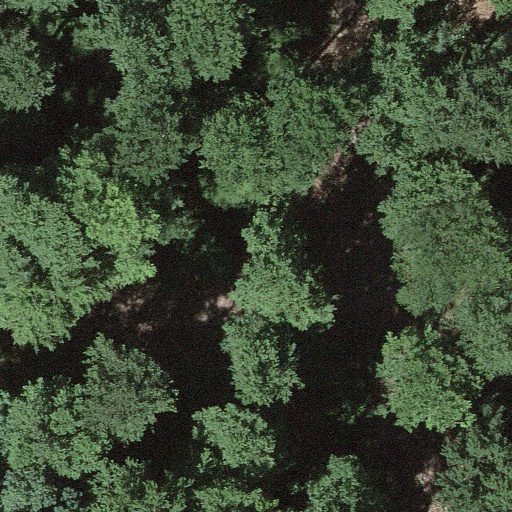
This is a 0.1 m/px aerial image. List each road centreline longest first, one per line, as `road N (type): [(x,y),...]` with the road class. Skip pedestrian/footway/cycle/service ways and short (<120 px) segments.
road 1 (track): [(511,244),(310,303),(0,322)]
road 2 (track): [(361,289),(511,332)]
